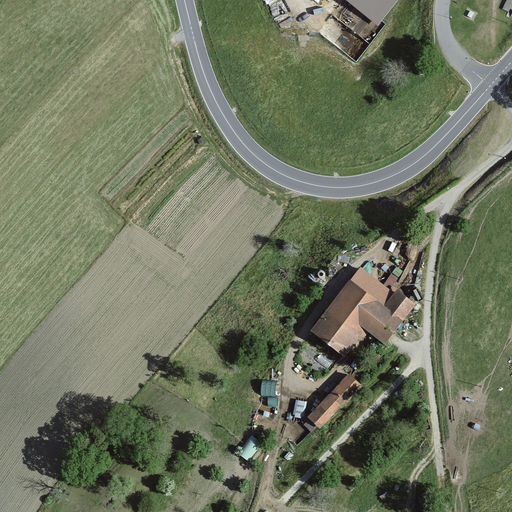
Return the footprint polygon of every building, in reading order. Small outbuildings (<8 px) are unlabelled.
[(398,0),(344,0),(378,26),(398,0)] [(511,16),(511,15),(511,0),(506,0),(501,10),(511,16)] [(394,288),(391,292),(360,267),(310,330),(344,357),(366,329),(385,344),(416,305),(394,288)] [(362,385),(349,372),(308,416),(321,428),(362,385)] [(399,404),(413,391),(405,383),(391,395),(399,404)] [(250,462),(265,445),(252,434),(237,452),(250,462)]
